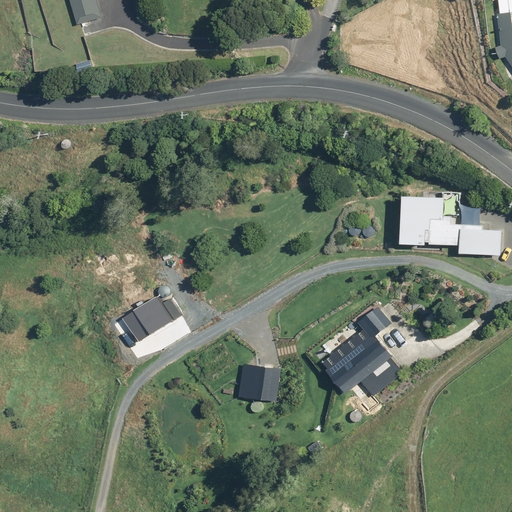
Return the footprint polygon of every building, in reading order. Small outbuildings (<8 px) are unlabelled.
[(69,0),(78,26),(103,18),(97,0),(69,0)] [(511,11),(499,12),(502,45),(496,48),(501,60),(507,57),(511,64),(511,11)] [(461,221),(462,191),(423,190),(422,194),(406,194),(405,245),(461,246),(461,253),(503,254),(504,230),(489,230),(489,222),(461,221)] [(377,225),(352,223),(351,235),(377,236),(377,225)] [(391,358),(395,355),(378,333),(393,321),(380,305),(360,321),(366,328),(322,363),(347,394),(362,383),(374,398),(404,374),(391,358)] [(283,367),(244,364),(242,397),(281,400),(283,367)]
